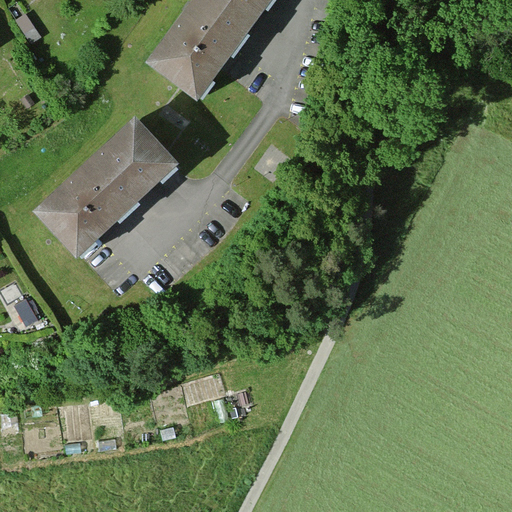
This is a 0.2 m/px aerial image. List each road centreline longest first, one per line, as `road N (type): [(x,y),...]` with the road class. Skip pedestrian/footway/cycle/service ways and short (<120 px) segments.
road 1 (residential): [(374,0),(367,207),(356,269),(245,511)]
road 2 (residential): [(300,0),(268,113),(147,258)]
